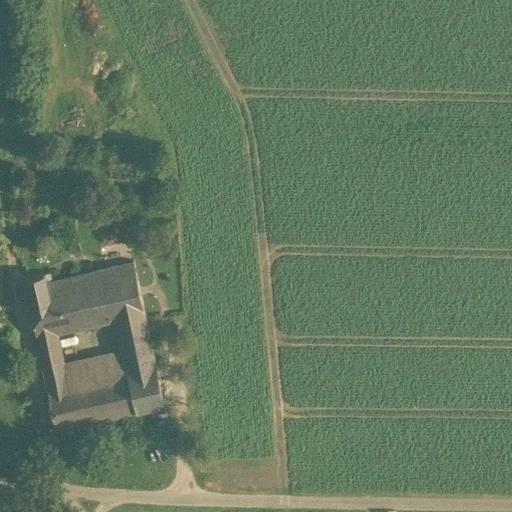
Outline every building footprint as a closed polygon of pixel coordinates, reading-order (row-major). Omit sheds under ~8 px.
[(70,276),(80,327),(116,319),(145,312),(134,261),(70,276)] [(52,308),(47,282),(52,281),(49,272),(24,278),(37,337),(57,333),(52,308)] [(52,308),(57,333),(80,327),(70,276),(52,281),(47,282),(52,308)] [(145,312),(116,319),(118,328),(148,321),(145,312)] [(149,334),(148,321),(118,328),(120,340),(149,334)] [(68,382),(63,365),(57,333),(37,337),(48,387),(68,382)] [(155,363),(149,334),(120,340),(122,351),(126,369),(155,363)] [(68,382),(126,369),(122,351),(63,365),(68,382)] [(155,363),(126,369),(68,382),(48,387),(57,429),(164,405),(155,363)]
